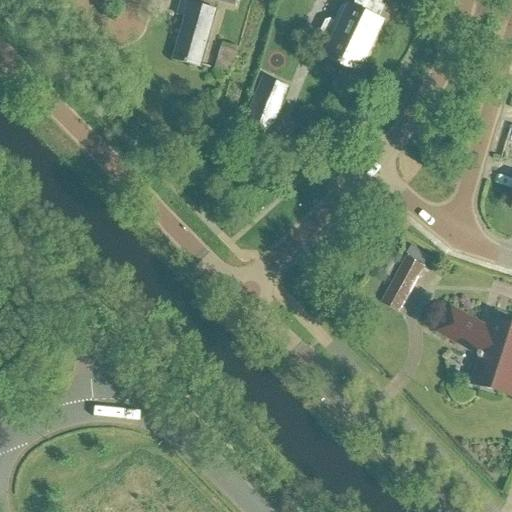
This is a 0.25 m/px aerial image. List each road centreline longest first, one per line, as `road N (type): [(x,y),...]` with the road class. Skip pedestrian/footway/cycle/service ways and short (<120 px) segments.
road 1 (tertiary): [(239,293),(0,52)]
road 2 (tertiary): [(456,511),(239,293)]
road 3 (unclassified): [(99,409),(81,316),(51,272),(0,223)]
road 4 (residential): [(451,223),(511,17)]
road 5 (residential): [(369,172),(449,70),(468,0)]
road 6 (tertiary): [(255,511),(169,430),(99,409)]
road 7 (residential): [(239,293),(369,172)]
